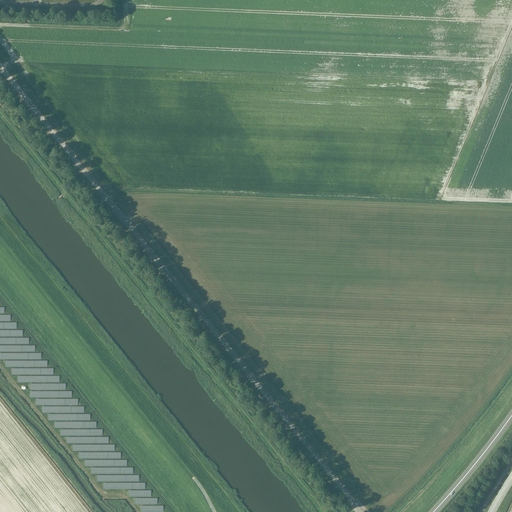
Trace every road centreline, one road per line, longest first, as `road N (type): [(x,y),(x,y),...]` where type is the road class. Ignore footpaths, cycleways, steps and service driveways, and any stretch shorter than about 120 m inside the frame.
road 1 (unclassified): [(358,506),(0,69)]
road 2 (trunk): [(434,511),(511,416)]
